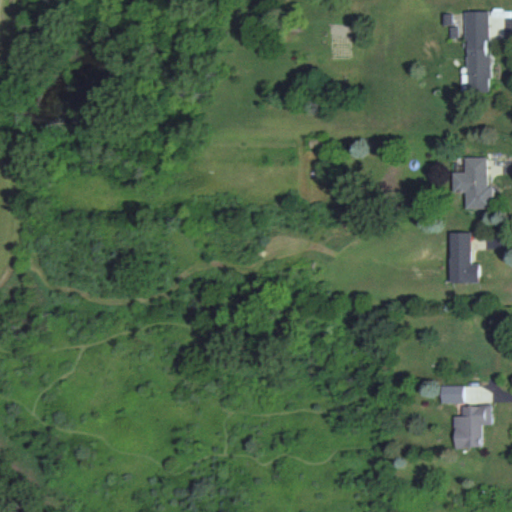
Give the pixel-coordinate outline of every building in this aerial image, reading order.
[(469,11),(469,92),(493,91),(492,54),(491,54),(491,11),(469,11)] [(454,172),(455,191),(467,191),(467,208),(495,207),(494,184),(489,185),(488,156),(466,157),(467,171),(454,172)] [(451,281),(481,282),(481,263),(473,263),(473,232),(452,232),(451,281)] [(466,403),(466,385),(443,385),(444,403),(466,403)] [(464,405),(464,415),(457,415),(457,447),(484,447),(484,424),(494,424),(494,405),(464,405)]
